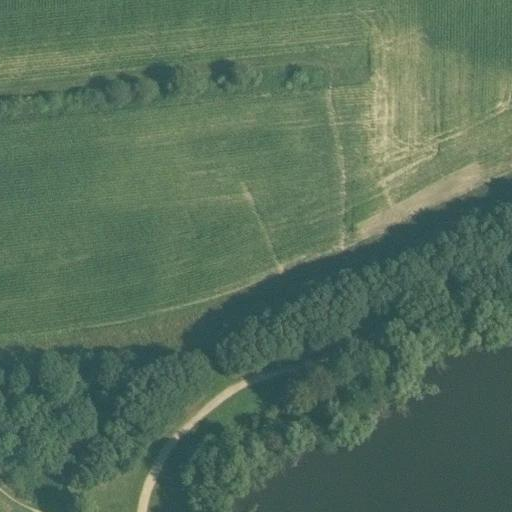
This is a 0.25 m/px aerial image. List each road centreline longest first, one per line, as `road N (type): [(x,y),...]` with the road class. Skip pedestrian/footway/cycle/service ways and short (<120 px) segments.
road 1 (track): [(511,261),(443,282),(366,349),(236,388),(187,426),(153,473),(142,511)]
road 2 (track): [(0,93),(321,58)]
